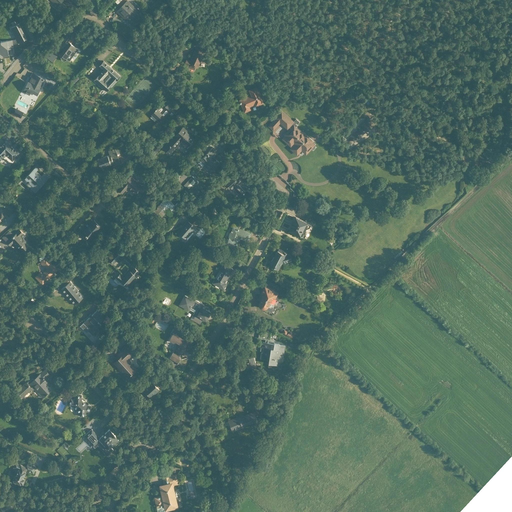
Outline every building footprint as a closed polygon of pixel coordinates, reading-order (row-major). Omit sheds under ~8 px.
[(47,0),(58,9),(66,0),(47,0)] [(134,25),(145,15),(131,0),(127,0),(117,9),(126,19),(128,18),(134,25)] [(17,38),(13,40),(13,39),(0,41),(1,44),(0,43),(0,56),(9,55),(10,62),(16,61),(13,43),(19,41),(19,43),(27,38),(18,22),(10,26),(17,38)] [(190,64),(200,68),(206,55),(202,37),(194,41),(196,50),(190,64)] [(82,50),(72,43),(62,56),(72,63),(82,50)] [(106,90),(121,75),(104,60),(100,64),(103,67),(93,78),(106,90)] [(38,95),(46,79),(33,73),(25,89),(27,90),(26,92),(31,95),(32,92),(38,95)] [(256,107),(263,104),(256,87),(248,90),(251,96),(240,100),(244,110),(255,105),(256,107)] [(162,123),(174,110),(167,105),(164,109),(158,103),(150,112),(162,123)] [(9,114),(15,118),(18,114),(11,110),(9,114)] [(307,156),(317,145),(296,125),(281,110),(268,126),(273,131),(280,124),(289,132),(282,139),(291,148),(291,149),(298,156),(303,151),(307,156)] [(350,137),(354,142),(373,127),(366,119),(357,127),(359,129),(350,137)] [(182,141),(190,150),(198,141),(184,127),(164,147),(170,153),(182,141)] [(22,150),(7,137),(0,145),(0,159),(1,160),(6,154),(13,160),(22,150)] [(218,151),(213,147),(201,160),(213,171),(220,163),(213,157),(218,151)] [(100,168),(113,164),(114,165),(120,163),(115,148),(108,150),(109,154),(97,159),(100,168)] [(36,192),(50,177),(45,172),(41,175),(37,171),(40,168),(37,165),(23,180),(36,192)] [(242,199),(249,192),(240,183),(249,175),(243,168),(227,183),(242,199)] [(142,194),(149,188),(134,173),(118,189),(123,194),(126,190),(133,197),(139,191),(142,194)] [(169,219),(179,209),(168,197),(157,207),(169,219)] [(92,239),(104,225),(93,216),(81,230),(92,239)] [(311,225),(296,216),(288,232),(303,240),(311,225)] [(187,239),(197,228),(189,220),(179,232),(187,239)] [(240,239),(249,243),(252,234),(234,226),(228,239),(238,243),(240,239)] [(25,253),(32,247),(22,236),(24,234),(21,229),(15,235),(10,229),(2,237),(11,247),(15,243),(25,253)] [(269,266),(280,271),(283,263),(292,260),(289,253),(279,248),(269,266)] [(122,254),(118,251),(114,255),(113,254),(108,259),(113,264),(122,254)] [(42,285),(59,269),(47,256),(41,262),(47,269),(43,273),(42,272),(35,277),(42,285)] [(123,283),(126,286),(136,275),(135,275),(139,271),(137,269),(138,268),(136,266),(137,265),(126,256),(123,260),(133,269),(131,271),(130,270),(124,277),(120,273),(116,278),(122,283),(123,283)] [(224,290),(228,284),(226,283),(231,276),(232,277),(236,271),(224,264),(213,283),(224,290)] [(76,306),(85,298),(71,282),(62,290),(76,306)] [(279,292),(265,286),(258,302),(260,302),(259,307),(262,311),(267,310),(270,307),(272,308),(279,292)] [(200,327),(203,321),(208,324),(213,314),(203,308),(204,306),(195,300),(194,302),(185,297),(179,307),(189,312),(190,311),(195,314),(191,322),(200,327)] [(101,322),(106,318),(99,310),(85,322),(95,333),(103,325),(101,322)] [(150,326),(160,332),(166,321),(157,316),(150,326)] [(268,368),(278,369),(279,362),(282,362),(284,346),(280,345),(280,343),(274,342),(274,340),(270,340),(271,332),(260,331),(259,339),(266,340),(266,341),(263,341),(260,358),(270,359),(268,368)] [(174,335),(170,341),(178,346),(170,359),(179,364),(190,344),(174,335)] [(114,364),(130,379),(140,368),(131,360),(138,353),(127,343),(115,355),(119,359),(114,364)] [(29,382),(45,399),(56,388),(48,379),(52,375),(45,368),(29,382)] [(151,399),(161,390),(155,382),(144,390),(151,399)] [(90,411),(90,406),(86,406),(81,400),(82,395),(75,395),(75,400),(71,398),(68,405),(74,407),(79,412),(80,416),(87,415),(86,411),(90,411)] [(234,433),(244,429),(244,427),(257,422),(253,414),(240,419),(239,417),(230,421),(234,433)] [(12,435),(2,429),(0,431),(10,438),(12,435)] [(108,449),(119,439),(109,429),(99,438),(108,449)] [(84,464),(95,471),(100,462),(104,464),(110,454),(106,452),(106,453),(91,445),(87,452),(94,456),(93,457),(89,455),(84,464)] [(34,473),(38,465),(29,461),(27,466),(16,461),(12,470),(17,472),(13,482),(24,486),(27,479),(24,478),(27,470),(34,473)] [(157,511),(168,511),(179,510),(174,486),(179,485),(177,474),(162,477),(164,485),(159,486),(161,496),(154,497),(157,511)] [(18,511),(15,511),(3,511),(0,503),(0,511),(18,511)]
